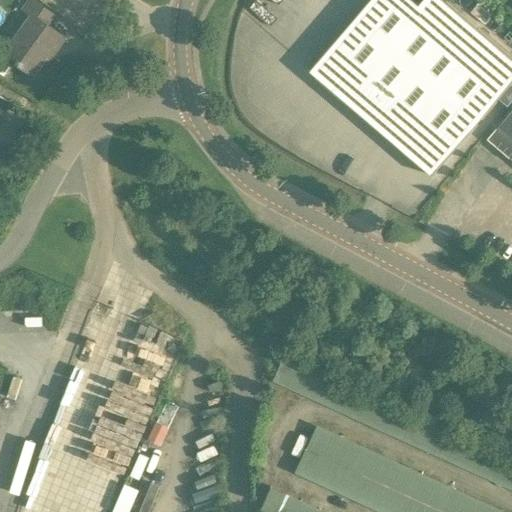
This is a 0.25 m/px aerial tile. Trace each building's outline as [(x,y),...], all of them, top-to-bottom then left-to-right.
[(4,55),(33,76),(52,50),(55,52),(64,39),(45,25),(53,16),(31,0),(29,0),(23,10),(32,16),(4,55)] [(511,60),(441,0),(423,0),(418,6),(410,0),(371,0),(309,72),(432,177),(511,82),(511,60)] [(485,25),(495,13),(480,1),(470,13),(485,25)] [(511,110),(496,129),(487,140),(511,161),(511,110)] [(509,511),(311,430),(290,480),(368,511),(509,511)]
